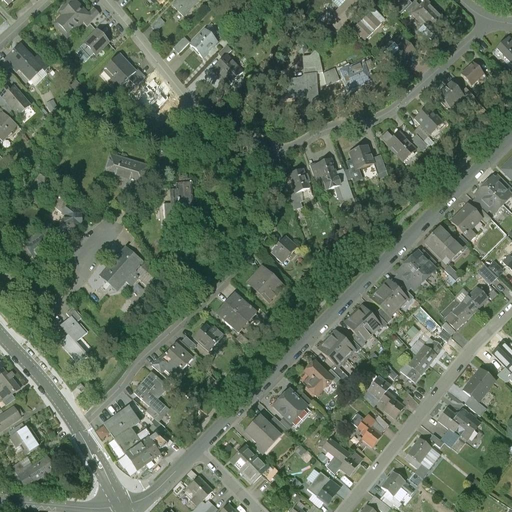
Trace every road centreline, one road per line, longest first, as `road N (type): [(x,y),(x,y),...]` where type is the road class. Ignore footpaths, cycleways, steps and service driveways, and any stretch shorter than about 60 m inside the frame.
road 1 (residential): [(198,448),(511,137)]
road 2 (residential): [(272,149),(270,221),(250,250),(75,425)]
road 3 (residential): [(342,511),(470,348),(511,307)]
road 4 (residential): [(272,149),(378,117),(485,20)]
road 5 (residential): [(108,0),(207,118),(272,149)]
road 6 (residential): [(121,506),(0,500)]
